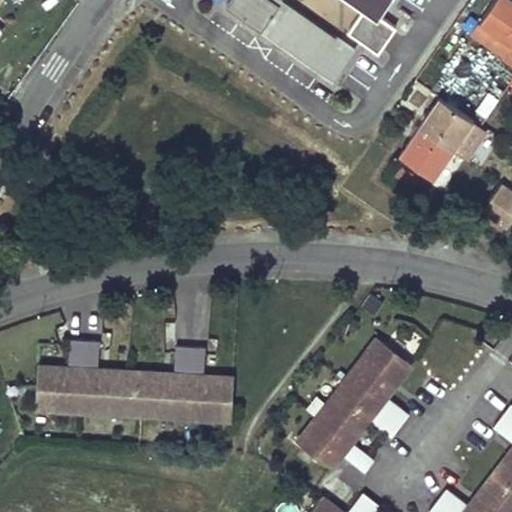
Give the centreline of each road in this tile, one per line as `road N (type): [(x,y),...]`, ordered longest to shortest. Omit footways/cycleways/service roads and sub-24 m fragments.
road 1 (residential): [(511,293),(389,262),(286,253),(173,262),(0,305)]
road 2 (unknown): [(189,0),(337,110),(355,109),(372,93),(435,0)]
road 3 (residential): [(100,0),(0,137)]
road 4 (residential): [(511,337),(411,470)]
